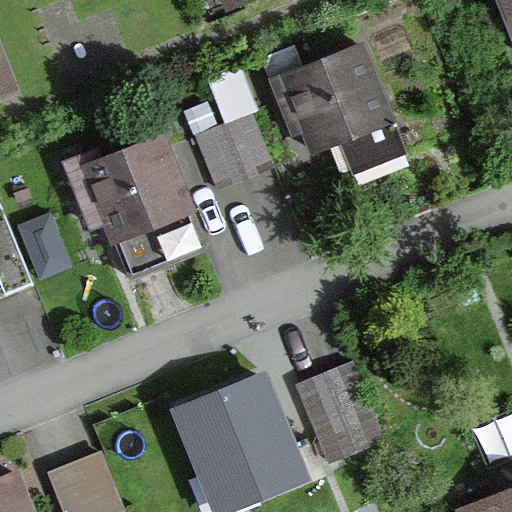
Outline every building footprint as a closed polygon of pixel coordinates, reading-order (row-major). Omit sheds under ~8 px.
[(511,0),(495,0),(511,41),(511,0)] [(350,172),(398,153),(356,46),(295,70),(288,52),(260,63),(288,135),(300,130),(310,153),(339,142),(350,172)] [(241,180),(267,169),(246,116),(219,126),(241,180)] [(214,191),(241,180),(219,126),(192,137),(214,191)] [(60,164),(81,215),(97,209),(126,281),(202,250),(157,137),(97,160),(93,151),(60,164)] [(0,295),(1,297),(29,286),(0,216),(0,295)] [(378,440),(347,364),(320,375),(351,451),(378,440)] [(325,462),(351,451),(320,375),(294,386),(325,462)] [(216,511),(239,511),(302,486),(262,389),(179,423),(216,511)] [(60,511),(112,511),(118,510),(96,455),(46,476),(60,511)] [(0,511),(25,511),(10,474),(0,478),(0,511)] [(511,511),(511,483),(510,484),(511,488),(511,495),(472,511),(511,511)]
